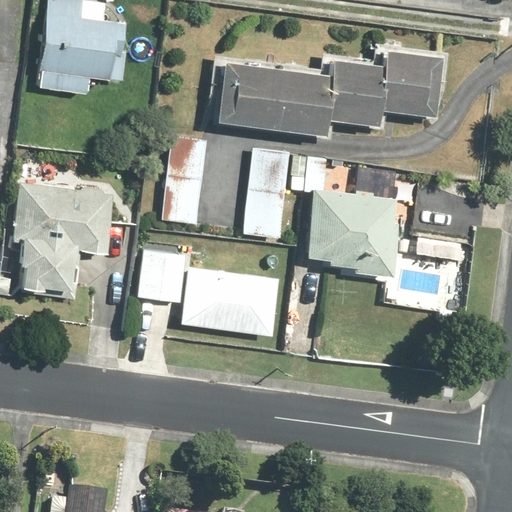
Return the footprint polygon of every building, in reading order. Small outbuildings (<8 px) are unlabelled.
[(81,0),(36,0),(26,84),(78,90),(79,76),(117,81),(126,5),(81,0)] [(311,52),(309,68),(203,53),(194,117),(307,133),(309,115),(369,123),(371,112),(416,118),(425,50),(369,43),(367,60),(311,52)] [(186,227),(201,139),(161,132),(146,221),(186,227)] [(270,239),(283,146),(245,141),(232,234),(270,239)] [(72,249),(96,251),(101,189),(10,182),(2,284),(69,289),(72,249)] [(391,198),(301,185),(290,263),(380,275),(391,198)] [(176,252),(132,245),(124,295),(168,302),(176,252)] [(269,278),(178,262),(167,323),(258,339),(269,278)] [(108,511),(110,489),(67,485),(66,497),(54,495),(52,511),(108,511)]
